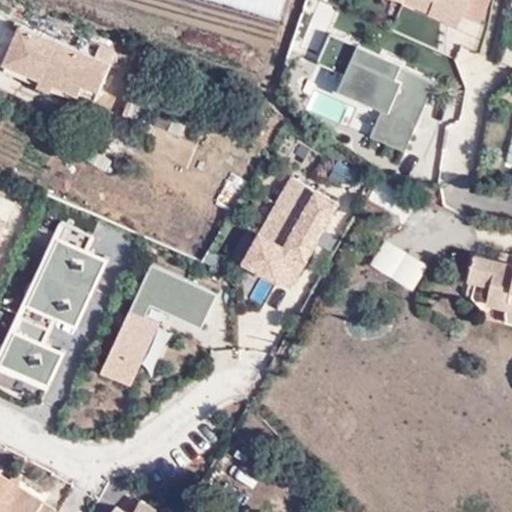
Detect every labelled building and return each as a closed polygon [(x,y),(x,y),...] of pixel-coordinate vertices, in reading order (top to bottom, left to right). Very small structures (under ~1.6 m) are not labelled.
[(219,0),(279,16),(282,0),(219,0)] [(435,0),(434,0),(397,0),(396,2),(457,27),(460,18),(433,6),(435,0)] [(434,0),(435,0),(433,6),(460,18),(467,0),(434,0)] [(467,0),(460,18),(477,24),(487,0),(467,0)] [(80,94),(101,103),(117,66),(28,27),(12,64),(14,65),(80,94)] [(335,94),(381,113),(370,138),(405,152),(415,128),(423,110),(435,80),(330,35),(317,65),(343,76),(335,94)] [(80,94),(14,65),(10,72),(77,101),(80,94)] [(142,210),(153,171),(85,152),(75,191),(142,210)] [(341,200),(292,175),(241,266),(290,292),(341,200)] [(58,214),(0,352),(0,364),(47,383),(64,340),(43,331),(53,308),(77,318),(107,247),(87,239),(92,228),(58,214)] [(0,246),(10,225),(0,221),(0,246)] [(387,233),(369,261),(411,288),(429,260),(387,233)] [(511,255),(508,255),(505,264),(483,259),(477,282),(479,282),(484,284),(499,288),(495,307),(511,311),(511,255)] [(217,293),(152,263),(101,375),(133,390),(161,327),(147,321),(153,307),(201,328),(217,293)] [(484,284),(479,282),(475,297),(480,299),(484,284)] [(55,511),(0,476),(0,511),(55,511)]
